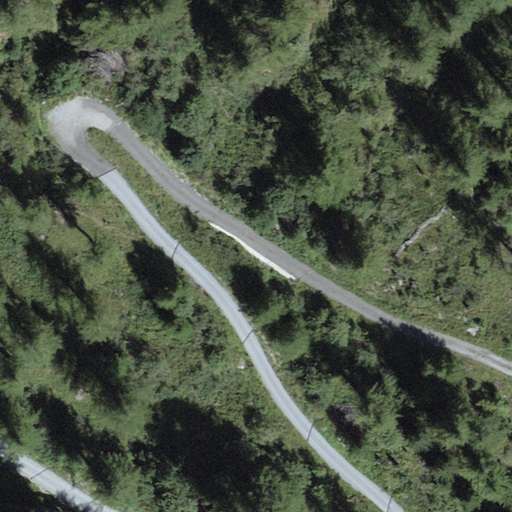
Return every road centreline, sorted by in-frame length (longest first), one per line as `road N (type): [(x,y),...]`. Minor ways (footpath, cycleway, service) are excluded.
road 1 (track): [(511,370),(395,323),(193,202),(102,114),(77,114),(75,141),(223,300),(267,377),(328,454),(393,511)]
road 2 (track): [(112,511),(0,450)]
